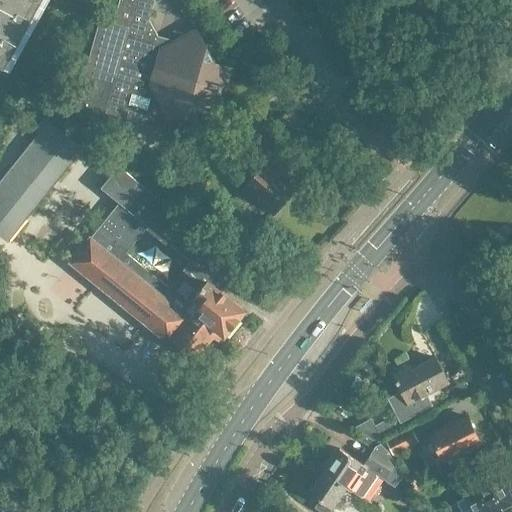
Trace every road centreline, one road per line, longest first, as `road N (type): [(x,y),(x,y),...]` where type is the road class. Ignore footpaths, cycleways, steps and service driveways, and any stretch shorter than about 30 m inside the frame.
road 1 (primary): [(187,511),(253,409),(416,201)]
road 2 (residential): [(222,511),(282,421),(388,289),(442,255)]
road 3 (primary): [(416,201),(511,87)]
road 4 (residential): [(511,386),(442,255)]
road 5 (residential): [(333,100),(243,0)]
